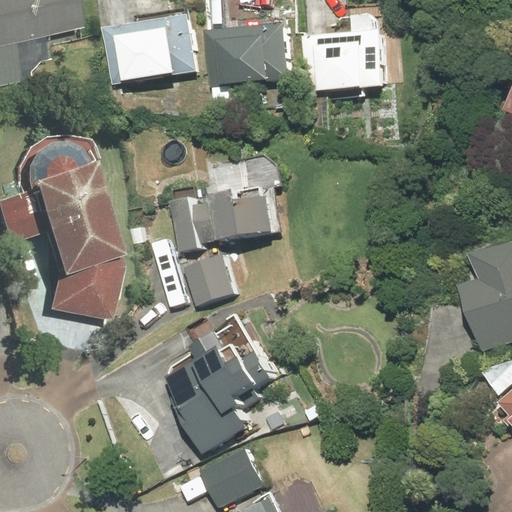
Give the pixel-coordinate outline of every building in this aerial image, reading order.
[(68,0),(0,0),(0,88),(19,84),(11,48),(76,33),(68,0)] [(270,0),(231,0),(230,17),(269,19),(270,0)] [(197,18),(111,32),(120,88),(206,75),(197,18)] [(294,26),(212,34),(217,91),(300,84),(294,26)] [(391,33),(308,37),(311,96),(395,91),(391,33)] [(54,279),(48,312),(107,323),(117,271),(85,171),(0,197),(0,219),(9,247),(41,237),(54,279)] [(180,207),(188,254),(287,238),(282,202),(251,207),(249,195),(180,207)] [(138,207),(137,244),(152,245),(153,207),(138,207)] [(472,289),(491,351),(511,344),(511,246),(482,256),(490,284),(472,289)] [(232,257),(186,270),(198,312),(244,298),(232,257)] [(207,362),(173,382),(216,456),(259,432),(249,414),(290,391),(270,356),(246,369),(228,338),(202,353),(207,362)] [(511,389),(511,357),(490,373),(505,394),(511,389)] [(511,399),(499,410),(511,424),(511,399)] [(252,451),(209,472),(226,508),(269,487),(252,451)] [(285,511),(278,498),(249,511),(285,511)]
